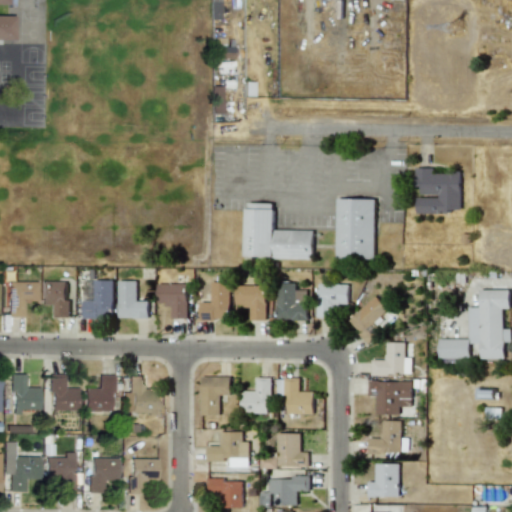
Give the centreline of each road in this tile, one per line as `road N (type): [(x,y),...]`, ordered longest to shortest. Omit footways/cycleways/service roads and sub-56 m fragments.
road 1 (residential): [(339,511),(339,350),(0,345)]
road 2 (residential): [(266,128),(511,131)]
road 3 (residential): [(180,511),(180,348)]
